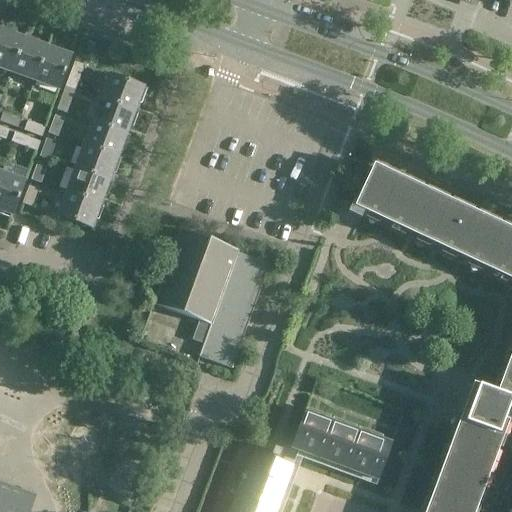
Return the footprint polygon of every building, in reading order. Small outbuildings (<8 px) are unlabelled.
[(0,27),(0,28),(0,68),(10,72),(23,39),(14,36),(15,32),(0,27)] [(24,35),(23,39),(10,72),(33,81),(45,47),(37,44),(39,41),(24,35)] [(47,44),(46,47),(45,47),(33,81),(58,90),(70,56),(61,53),(62,49),(47,44)] [(74,89),(80,73),(71,70),(65,86),(74,89)] [(109,75),(100,99),(134,111),(137,103),(140,104),(145,89),(142,88),(109,75)] [(57,109),(65,112),(71,96),(63,93),(57,109)] [(137,113),(134,111),(100,99),(91,122),(125,135),(128,126),(132,127),(137,113)] [(0,121),(16,127),(19,119),(2,113),(0,118),(0,121)] [(48,133),(57,136),(63,119),(54,116),(48,133)] [(27,122),(24,130),(40,136),(44,128),(27,122)] [(123,151),(128,136),(125,135),(91,122),(83,145),(117,158),(120,149),(123,151)] [(28,148),(31,140),(15,134),(11,142),(28,148)] [(40,156),(48,159),(54,143),(46,139),(40,156)] [(120,159),(117,158),(83,145),(74,169),(108,181),(111,173),(114,174),(120,159)] [(31,179),(39,182),(46,166),(37,163),(31,179)] [(460,211),(450,206),(451,203),(436,196),(434,199),(424,194),(426,192),(410,184),(409,187),(399,183),(400,180),(385,172),(383,175),(374,171),(375,168),(372,167),(355,203),(511,276),(511,231),(511,232),(510,234),(500,230),(502,227),(486,220),(485,223),(475,218),(476,215),(461,208),(460,211)] [(111,182),(108,181),(74,169),(66,192),(99,204),(103,196),(106,197),(111,182)] [(11,215),(16,201),(24,182),(0,173),(0,214),(10,218),(11,215)] [(37,190),(28,187),(22,203),(31,206),(37,190)] [(103,206),(99,204),(66,192),(57,216),(91,228),(94,219),(97,220),(103,206)] [(359,221),(363,213),(349,206),(345,215),(359,221)] [(198,357),(230,369),(241,340),(248,321),(243,319),(246,311),(251,313),(268,264),(237,253),(238,251),(179,229),(152,305),(198,321),(210,325),(203,344),(198,357)] [(191,340),(203,344),(210,325),(198,321),(191,340)] [(473,511),(496,453),(507,423),(502,421),(510,401),(511,401),(511,365),(501,396),(477,387),(430,511),(473,511)] [(290,449),(318,459),(376,481),(390,445),(384,443),(385,441),(369,435),(368,438),(357,434),(359,430),(343,424),(342,427),(331,423),(333,421),(316,415),(315,418),(303,413),(290,449)] [(275,511),(286,483),(282,482),(288,466),(254,454),(252,459),(255,460),(251,471),(248,470),(242,486),(245,487),(241,497),(239,496),(233,511),(275,511)] [(0,511),(29,511),(35,497),(0,483),(0,511)]
